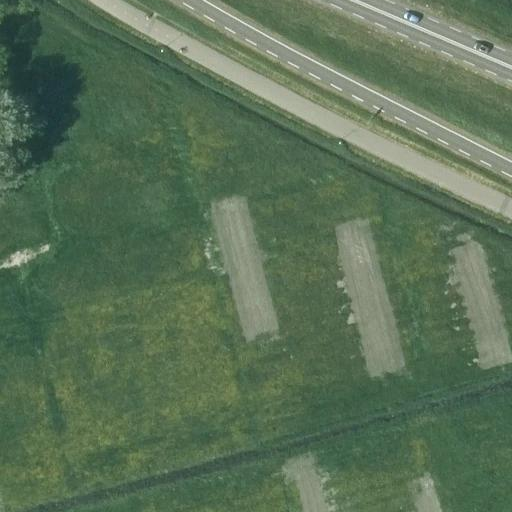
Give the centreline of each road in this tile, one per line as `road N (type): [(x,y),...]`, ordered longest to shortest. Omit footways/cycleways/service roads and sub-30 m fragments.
road 1 (unclassified): [(511,207),(332,123),(102,0)]
road 2 (primary): [(189,0),(511,171)]
road 3 (primary): [(511,67),(354,0)]
